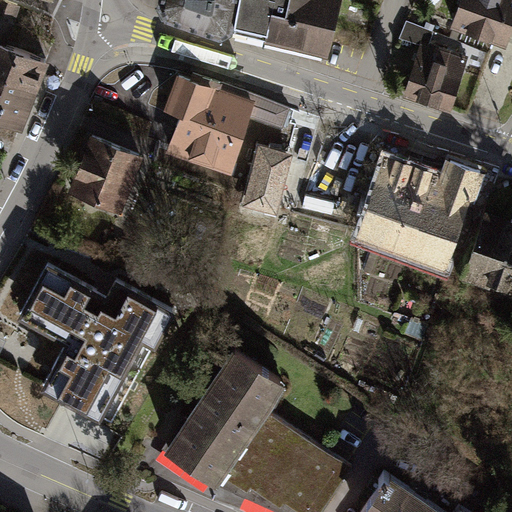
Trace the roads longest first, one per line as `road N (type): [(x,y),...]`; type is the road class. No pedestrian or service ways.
road 1 (tertiary): [(511,152),(101,20)]
road 2 (tertiary): [(101,20),(0,242)]
road 3 (tertiary): [(0,446),(147,511)]
